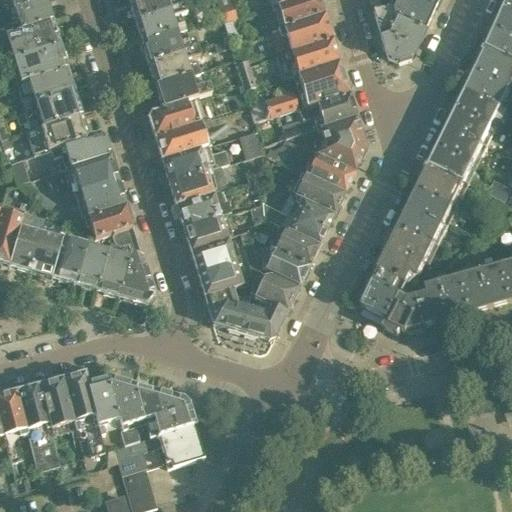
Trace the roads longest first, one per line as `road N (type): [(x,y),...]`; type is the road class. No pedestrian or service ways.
road 1 (residential): [(169,356),(178,307),(84,0)]
road 2 (tertiary): [(302,356),(413,127)]
road 3 (residential): [(302,356),(362,378),(511,335)]
road 4 (residential): [(0,373),(116,342),(169,356)]
road 5 (residential): [(343,0),(375,104),(413,127)]
road 6 (tertiary): [(413,127),(473,0)]
road 7 (tertiary): [(222,511),(284,393)]
road 8 (residential): [(284,393),(169,356)]
